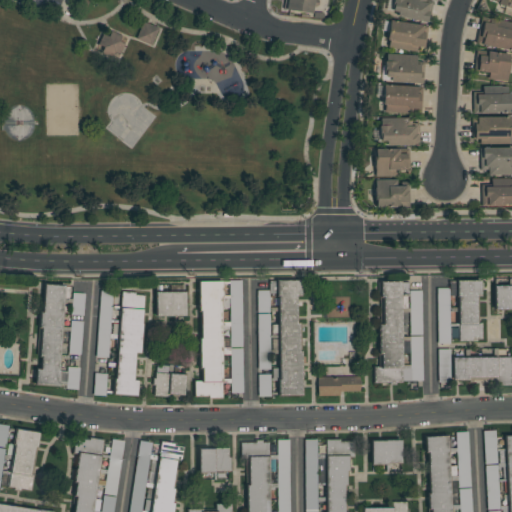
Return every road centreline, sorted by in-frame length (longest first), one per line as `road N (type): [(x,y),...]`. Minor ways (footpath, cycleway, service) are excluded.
road 1 (residential): [(0,406),(144,423),(511,410)]
road 2 (tertiary): [(350,41),(340,61),(324,233)]
road 3 (tertiary): [(344,233),(356,62),(350,41)]
road 4 (primary): [(187,235),(0,233)]
road 5 (residential): [(463,0),(447,184)]
road 6 (primary): [(0,257),(177,260)]
road 7 (primary): [(344,258),(511,257)]
road 8 (primary): [(511,232),(344,233)]
road 9 (residential): [(197,0),(282,32),(350,41)]
road 10 (primary): [(177,260),(324,258)]
road 11 (primary): [(324,233),(187,235)]
